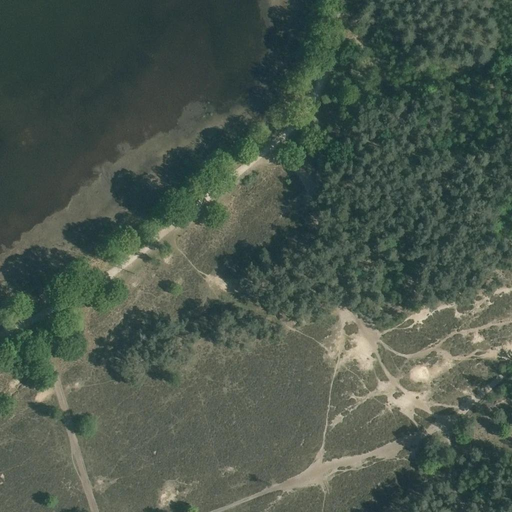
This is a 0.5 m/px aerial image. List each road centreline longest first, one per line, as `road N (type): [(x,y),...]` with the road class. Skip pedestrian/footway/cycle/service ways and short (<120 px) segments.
road 1 (track): [(31,317),(120,263),(297,112),(307,93)]
road 2 (track): [(31,317),(88,511)]
